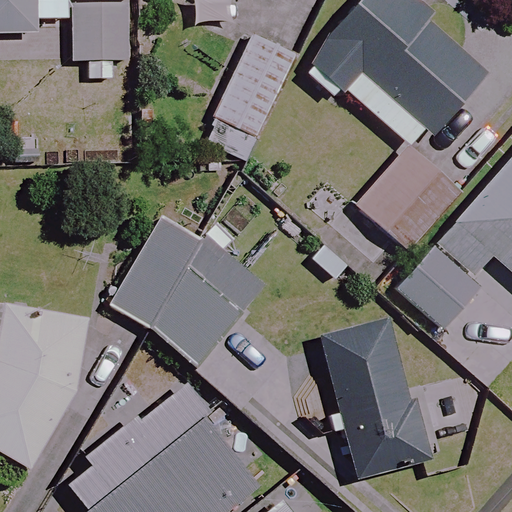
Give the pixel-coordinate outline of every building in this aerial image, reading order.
[(0,0),(0,37),(31,38),(31,0),(0,0)] [(421,0),(362,0),(303,74),(332,98),(338,91),(407,147),(422,129),(432,137),(482,76),(418,25),(425,17),(415,8),(421,0)] [(88,63),(87,80),(110,81),(110,64),(126,64),(128,10),(72,8),(70,62),(88,63)] [(251,38),(207,132),(226,141),(220,155),(242,165),(292,57),(251,38)] [(455,197),(404,151),(375,183),(351,161),(308,210),(347,244),(368,220),(405,253),(455,197)] [(511,159),(395,293),(439,332),(476,289),(468,283),(490,258),(511,277),(511,159)] [(257,283),(161,219),(105,303),(200,367),(257,283)] [(85,324),(3,307),(0,318),(0,456),(25,471),(73,381),(85,324)] [(402,409),(380,330),(317,347),(355,482),(425,463),(409,407),(402,409)] [(112,384),(85,439),(127,459),(130,454),(159,467),(183,418),(112,384)] [(208,388),(189,409),(220,436),(238,416),(208,388)] [(154,477),(140,511),(233,511),(229,509),(219,502),(209,497),(198,491),(188,487),(177,483),(165,480),(154,477)]
